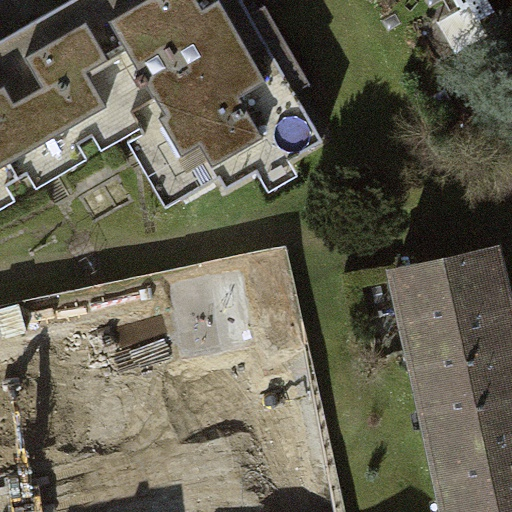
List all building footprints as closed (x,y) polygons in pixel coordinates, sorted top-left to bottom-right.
[(93,0),(68,0),(0,37),(0,179),(122,110),(148,95),(93,0)] [(235,0),(93,0),(148,95),(122,110),(177,205),(310,129),(235,0)] [(511,279),(502,237),(385,263),(415,397),(511,375),(511,279)] [(257,438),(247,365),(0,398),(0,511),(45,511),(281,480),(275,436),(257,438)] [(511,511),(511,375),(415,397),(441,511),(511,511)]
